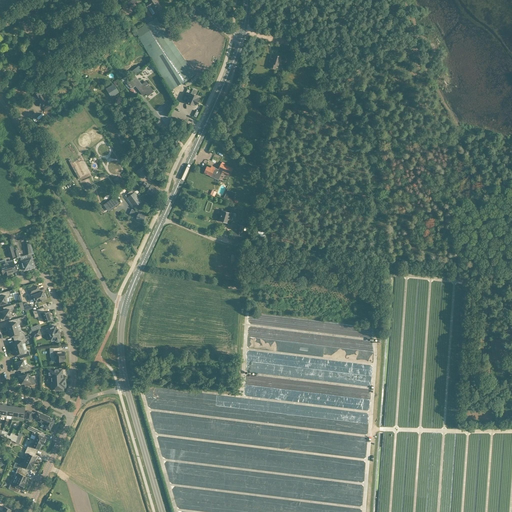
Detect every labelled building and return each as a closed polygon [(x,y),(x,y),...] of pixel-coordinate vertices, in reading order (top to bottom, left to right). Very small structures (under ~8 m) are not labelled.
[(161,9),(155,0),(149,0),(148,1),(148,2),(144,4),(147,9),(151,6),(155,12),(161,9)] [(103,6),(93,11),(98,19),(107,14),(108,13),(103,6)] [(55,52),(110,19),(107,14),(98,19),(90,23),(81,29),(52,46),(55,52)] [(181,54),(156,18),(136,31),(170,91),(183,83),(186,81),(194,75),(196,74),(181,54)] [(88,19),(78,25),(81,29),(90,23),(88,19)] [(271,61),(269,67),(275,69),(277,65),(278,65),(279,60),(283,62),(284,58),(274,55),(272,61),(271,61)] [(293,66),(295,57),(289,55),(286,65),(293,66)] [(37,67),(30,73),(36,79),(37,78),(39,79),(42,77),(41,75),(44,73),(42,71),(46,67),(45,66),(46,65),(44,63),(40,66),(39,65),(37,67)] [(139,66),(131,72),(134,76),(142,70),(139,66)] [(135,76),(131,79),(131,80),(136,86),(137,88),(143,95),(146,93),(148,96),(153,91),(146,81),(142,84),(135,76)] [(124,88),(118,79),(113,82),(119,91),(124,88)] [(131,79),(127,83),(132,89),(136,86),(131,80),(131,79)] [(91,86),(89,83),(87,86),(89,88),(88,89),(94,96),(96,94),(93,90),(95,88),(92,85),(91,86)] [(106,88),(111,97),(119,93),(114,84),(106,88)] [(31,93),(40,106),(45,102),(41,95),(44,93),(40,87),(31,93)] [(278,94),(277,97),(286,100),(287,97),(290,89),(283,87),(283,89),(280,88),(278,94)] [(191,94),(187,102),(193,105),(194,105),(193,105),(194,104),(196,105),(199,99),(197,98),(197,97),(195,96),(196,93),(195,93),(192,92),(191,94)] [(120,133),(118,134),(119,136),(123,143),(126,141),(121,135),(120,133)] [(221,164),(218,169),(229,174),(232,169),(224,165),(225,163),(222,162),(221,164)] [(142,178),(148,174),(142,166),(137,170),(142,178)] [(217,169),(214,167),(211,166),(210,168),(207,166),(204,172),(210,175),(210,176),(214,178),(216,174),(215,173),(217,169)] [(151,186),(145,182),(143,185),(145,187),(144,188),(148,190),(146,192),(153,196),(157,190),(151,186)] [(227,189),(223,197),(232,202),(236,194),(227,189)] [(134,207),(142,201),(134,192),(126,198),(134,207)] [(114,197),(105,204),(109,211),(119,203),(114,197)] [(145,216),(141,214),(132,209),(130,214),(134,215),(133,218),(136,220),(139,221),(139,220),(143,222),(146,216),(145,215),(145,216)] [(222,210),(219,221),(227,223),(229,219),(231,220),(233,214),(231,213),(222,210)] [(236,232),(232,232),(231,237),(240,238),(241,233),(242,225),(237,225),(236,232)] [(34,253),(30,242),(27,243),(27,246),(27,252),(28,252),(28,255),(27,255),(28,258),(21,260),(22,265),(21,265),(23,270),(24,269),(24,270),(27,270),(27,271),(32,269),(32,268),(35,267),(33,262),(32,260),(33,260),(32,257),(31,254),(34,253)] [(11,262),(11,261),(6,262),(6,263),(0,265),(3,275),(4,274),(4,276),(9,275),(8,273),(16,271),(13,261),(11,262)] [(39,293),(39,291),(39,290),(38,286),(29,289),(30,294),(32,293),(33,295),(32,295),(35,303),(38,302),(39,302),(42,301),(42,300),(46,299),(45,297),(46,297),(45,293),(44,293),(43,291),(39,293)] [(15,292),(14,289),(10,290),(9,291),(0,293),(0,296),(0,297),(0,296),(0,305),(8,303),(6,298),(9,297),(10,295),(10,294),(15,292)] [(3,319),(12,317),(10,312),(13,311),(14,309),(13,304),(3,307),(4,311),(1,311),(1,314),(0,314),(1,319),(2,318),(3,319)] [(44,312),(42,308),(33,311),(35,317),(39,316),(39,317),(40,318),(41,318),(42,318),(44,322),(48,321),(48,322),(53,320),(51,314),(50,315),(49,311),(46,313),(45,312),(44,312)] [(8,331),(18,328),(17,325),(20,324),(21,322),(20,317),(10,320),(11,324),(7,325),(8,326),(7,327),(8,331)] [(57,330),(56,326),(47,329),(52,341),(55,340),(55,341),(58,342),(60,341),(61,339),(59,334),(58,329),(57,330)] [(19,332),(18,328),(8,331),(9,335),(10,335),(11,337),(14,336),(15,339),(25,336),(24,332),(21,331),(19,332)] [(34,338),(41,335),(39,329),(32,332),(31,332),(34,338)] [(13,350),(23,347),(22,344),(25,343),(26,340),(25,336),(15,339),(16,342),(12,343),(13,345),(12,346),(13,350)] [(504,348),(506,347),(506,344),(502,344),(502,340),(494,341),(495,349),(496,349),(496,356),(504,355),(504,348)] [(24,350),(23,347),(13,350),(14,354),(15,354),(16,356),(19,355),(20,358),(25,357),(30,355),(29,351),(27,350),(24,350)] [(58,352),(57,348),(50,348),(50,356),(54,355),(54,357),(55,357),(56,362),(64,361),(64,359),(65,359),(65,356),(65,355),(65,353),(64,353),(64,351),(58,352)] [(25,365),(24,360),(15,362),(15,364),(14,364),(15,368),(16,368),(17,370),(20,369),(21,373),(26,371),(31,370),(30,366),(28,364),(25,365)] [(62,370),(49,370),(49,377),(52,377),(52,383),(52,388),(55,388),(55,390),(63,390),(63,387),(65,387),(65,386),(66,386),(66,384),(65,383),(65,381),(65,378),(62,378),(62,370)] [(19,378),(18,378),(19,382),(20,382),(21,384),(24,383),(25,387),(35,384),(34,380),(33,378),(31,378),(29,379),(27,374),(23,375),(19,376),(19,378)] [(52,427),(52,426),(53,425),(53,424),(53,423),(54,420),(47,417),(48,416),(37,412),(34,418),(42,422),(41,422),(42,423),(45,425),(44,428),(46,429),(47,430),(47,429),(49,430),(51,426),(52,427)] [(29,425),(27,429),(34,432),(34,433),(34,434),(34,435),(35,435),(35,436),(36,436),(35,440),(43,444),(44,443),(45,442),(45,441),(45,440),(46,438),(46,437),(45,437),(43,436),(45,432),(40,430),(36,428),(29,425)] [(29,445),(27,448),(36,452),(38,449),(39,450),(40,448),(41,446),(42,446),(43,444),(35,440),(33,443),(32,443),(31,443),(30,443),(29,444),(29,445)] [(25,453),(25,454),(25,455),(26,455),(26,456),(27,456),(25,460),(33,463),(34,464),(35,463),(35,461),(36,459),(36,458),(36,457),(34,456),(36,452),(27,448),(25,452),(25,453)] [(14,463),(14,465),(14,466),(18,468),(27,472),(28,469),(30,470),(31,468),(32,468),(33,466),(34,465),(32,464),(33,463),(25,460),(24,463),(23,463),(22,463),(21,463),(20,464),(20,465),(15,463),(14,463)] [(16,472),(13,478),(16,480),(25,484),(25,483),(26,481),(25,480),(26,478),(27,477),(26,476),(25,476),(27,472),(18,468),(16,472)] [(10,485),(9,488),(18,492),(19,489),(21,489),(22,490),(23,489),(23,488),(24,487),(25,486),(24,485),(25,484),(16,480),(15,483),(14,483),(13,483),(12,483),(11,484),(10,485)]
